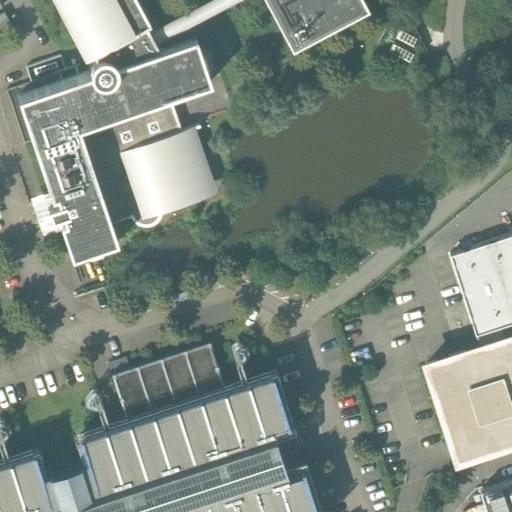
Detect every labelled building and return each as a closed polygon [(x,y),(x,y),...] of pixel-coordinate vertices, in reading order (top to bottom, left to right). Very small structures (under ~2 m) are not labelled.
[(150,22),(138,0),(58,0),(88,55),(93,52),(95,56),(92,59),(89,63),(88,67),(89,72),(17,96),(51,196),(55,195),(57,201),(46,205),(51,217),(62,213),(64,220),(59,221),(71,256),(88,250),(88,252),(100,248),(100,246),(117,240),(110,222),(131,215),(134,220),(139,223),(144,224),(150,223),(155,221),(158,216),(160,211),(160,205),(183,197),(181,193),(199,187),(198,182),(207,179),(189,127),(181,130),(169,96),(210,82),(205,65),(207,64),(203,52),(201,53),(195,36),(158,48),(154,40),(231,0),(208,0),(149,31),(145,24),(150,22)] [(265,0),(290,46),(366,6),(363,0),(265,0)] [(511,232),(448,253),(474,333),(499,325),(511,320),(511,334),(503,338),(478,346),(425,363),(455,457),(511,439),(511,232)] [(499,325),(474,333),(478,346),(503,338),(499,325)] [(208,339),(110,371),(125,418),(0,458),(0,511),(316,511),(302,466),(283,472),(278,457),(269,428),(288,422),(271,371),(224,386),(208,339)] [(511,511),(511,478),(479,489),(479,491),(479,492),(485,511),(511,511)]
